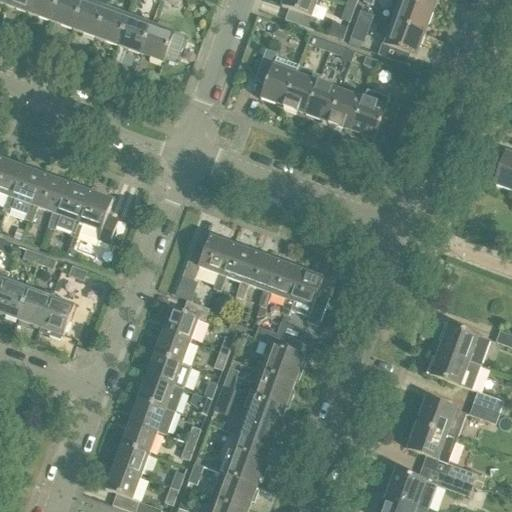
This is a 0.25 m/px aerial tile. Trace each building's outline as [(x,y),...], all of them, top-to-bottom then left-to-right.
[(8,0),(6,7),(30,15),(35,0),(8,0)] [(35,0),(30,15),(51,23),(59,0),(35,0)] [(59,0),(51,23),(74,32),(85,2),(83,1),(79,0),(59,0)] [(74,32),(97,40),(108,10),(106,10),(109,0),(83,0),(83,1),(85,2),(74,32)] [(160,0),(160,2),(178,8),(180,0),(160,0)] [(318,0),(284,0),(282,9),(289,11),(285,22),(313,32),(317,22),(311,19),(318,0)] [(338,0),(338,1),(347,4),(347,6),(355,9),(358,0),(338,0)] [(400,0),(398,0),(390,21),(426,34),(434,12),(400,0)] [(400,0),(434,12),(438,0),(400,0)] [(355,9),(347,6),(341,21),(350,24),(355,9)] [(97,40),(119,48),(130,18),(108,10),(97,40)] [(362,10),(351,40),(369,47),(374,33),(381,36),(387,20),(362,10)] [(119,48),(141,56),(152,27),(130,18),(119,48)] [(426,34),(390,21),(390,23),(393,24),(389,36),(385,35),(381,45),(382,46),(378,56),(405,67),(409,56),(417,58),(426,34)] [(333,25),(329,38),(343,43),(347,30),(333,25)] [(152,27),(141,56),(164,65),(174,35),(152,27)] [(307,46),(330,54),(333,46),(310,38),(307,46)] [(333,46),(330,54),(341,58),(344,50),(333,46)] [(268,82),(261,101),(262,102),(262,101),(284,109),(283,110),(284,110),(298,71),(300,67),(277,59),(278,56),(266,52),(257,78),(268,82)] [(378,63),(366,59),(363,67),(375,71),(378,63)] [(306,118),(319,85),(310,82),(312,76),(298,71),(284,110),(284,109),(306,117),(306,118)] [(328,126),(329,126),(341,93),(319,85),(306,118),(307,118),(307,117),(329,125),(328,126)] [(363,101),(351,134),(351,135),(350,138),(364,143),(365,139),(374,142),(373,143),(374,143),(381,124),(392,128),(402,101),(391,97),(390,100),(367,92),(364,101),(363,101)] [(351,134),(363,101),(341,93),(329,126),(351,133),(351,134)] [(511,156),(507,155),(499,176),(495,187),(511,193),(511,156)] [(0,208),(4,209),(8,198),(13,200),(24,170),(2,162),(0,166),(0,208)] [(13,209),(28,214),(29,206),(35,208),(46,178),(24,170),(13,200),(8,198),(4,209),(3,213),(10,216),(13,209)] [(38,209),(52,215),(58,217),(70,187),(46,178),(35,208),(29,206),(28,214),(25,221),(33,224),(38,209)] [(57,228),(72,234),(74,223),(80,225),(92,195),(70,187),(58,217),(52,215),(48,230),(55,232),(57,228)] [(74,223),(72,234),(71,238),(78,241),(80,235),(110,247),(119,221),(108,217),(113,202),(92,195),(80,225),(74,223)] [(199,269),(218,276),(224,278),(235,248),(210,238),(207,247),(196,242),(183,279),(194,283),(199,269)] [(0,241),(0,252),(8,255),(12,246),(0,241)] [(226,279),(241,284),(246,286),(258,256),(235,248),(224,278),(218,276),(214,291),(221,294),(226,279)] [(23,261),(38,266),(42,257),(27,251),(23,261)] [(249,287),(263,293),(269,295),(280,264),(258,256),(246,286),(241,284),(236,299),(243,302),(249,287)] [(42,257),(38,266),(53,272),(57,262),(42,257)] [(271,296),(286,301),(291,303),(303,273),(280,264),(269,295),(263,293),(259,308),(266,310),(271,296)] [(87,274),(72,268),(69,277),(84,283),(87,274)] [(0,300),(7,283),(10,275),(0,271),(0,300)] [(307,325),(318,329),(333,288),(322,284),(324,280),(303,273),(291,303),(286,301),(281,316),(288,319),(294,304),(312,311),(307,325)] [(0,300),(0,315),(19,322),(30,292),(7,283),(0,300)] [(19,322),(42,330),(53,300),(30,292),(19,322)] [(53,300),(42,330),(51,334),(50,338),(61,342),(62,338),(63,338),(62,339),(64,339),(75,308),(74,307),(74,308),(53,300)] [(172,310),(164,333),(191,343),(199,320),(206,323),(210,311),(187,303),(183,314),(172,310)] [(442,344),(440,352),(470,363),(481,367),(490,342),(445,326),(439,343),(442,344)] [(268,359),(263,373),(295,385),(295,384),(298,385),(303,371),(300,370),(304,359),(299,357),(303,345),(259,329),(255,341),(267,346),(263,358),(268,359)] [(164,333),(155,356),(183,366),(191,343),(164,333)] [(511,337),(500,333),(496,344),(511,350),(511,337)] [(226,338),(220,354),(228,357),(234,341),(226,338)] [(470,363),(440,352),(437,360),(433,359),(427,376),(461,388),(472,392),(481,367),(470,363)] [(228,357),(220,354),(214,370),(223,373),(228,357)] [(155,356),(147,378),(182,391),(185,381),(178,378),(183,366),(155,356)] [(230,370),(223,388),(232,391),(239,373),(230,370)] [(259,385),(254,399),(286,411),(286,410),(288,411),(293,397),(291,396),(295,385),(263,373),(258,371),(254,383),(259,385)] [(139,400),(139,401),(176,414),(184,392),(182,391),(147,378),(143,389),(140,390),(137,397),(139,400)] [(209,384),(204,399),(212,402),(218,387),(209,384)] [(477,394),(473,406),(500,415),(504,404),(477,394)] [(249,411),(239,438),(271,450),(277,436),(279,436),(284,423),(282,422),(286,411),(254,399),(249,397),(244,409),(249,411)] [(212,402),(204,399),(198,415),(206,418),(212,402)] [(130,424),(158,434),(167,437),(176,414),(139,401),(130,424)] [(426,401),(417,426),(417,427),(457,442),(466,416),(426,401)] [(500,415),(473,406),(469,417),(496,426),(500,415)] [(130,424),(122,446),(150,456),(158,434),(130,424)] [(417,427),(417,426),(414,426),(409,440),(411,441),(408,451),(448,466),(457,442),(417,427)] [(193,429),(187,444),(195,447),(201,432),(193,429)] [(225,463),(220,475),(257,489),(261,477),(264,478),(269,465),(266,464),(271,450),(239,438),(229,465),(225,463)] [(195,447),(187,444),(181,460),(190,463),(195,447)] [(122,446),(114,468),(141,478),(150,456),(122,446)] [(195,466),(188,484),(197,487),(204,469),(195,466)] [(451,467),(447,478),(473,488),(477,477),(451,467)] [(141,478),(114,468),(105,492),(117,496),(113,507),(125,511),(138,511),(141,505),(133,502),(141,478)] [(389,489),(386,498),(422,511),(428,511),(437,487),(392,471),(386,488),(389,489)] [(176,474),(170,490),(179,493),(184,477),(176,474)] [(215,489),(211,501),(242,511),(248,511),(252,503),(254,504),(259,490),(257,489),(220,475),(225,477),(220,491),(215,489)] [(473,488),(447,478),(443,489),(469,499),(473,488)] [(179,493),(170,490),(165,505),(173,508),(179,493)] [(185,492),(179,510),(183,511),(187,511),(194,495),(185,492)] [(422,511),(386,498),(383,505),(380,504),(376,511),(422,511)] [(242,511),(211,501),(216,503),(212,511),(242,511)]
